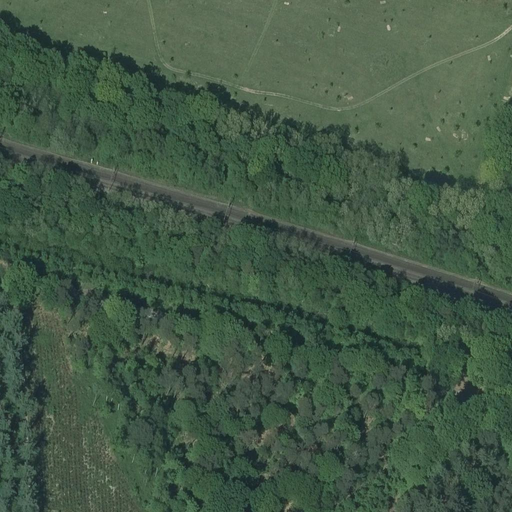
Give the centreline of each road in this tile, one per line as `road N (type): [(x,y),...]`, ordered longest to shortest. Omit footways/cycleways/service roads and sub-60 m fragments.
road 1 (unclassified): [(0,275),(511,409)]
road 2 (track): [(0,66),(175,132),(222,139),(473,227)]
road 3 (track): [(7,277),(21,353),(29,511)]
road 4 (track): [(494,404),(366,511)]
